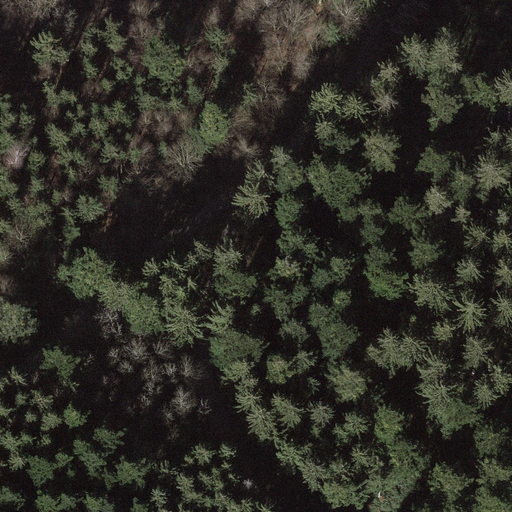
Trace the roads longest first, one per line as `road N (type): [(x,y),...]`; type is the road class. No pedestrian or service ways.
road 1 (track): [(0,390),(55,349),(156,249),(263,172)]
road 2 (track): [(267,511),(223,436),(198,369),(81,321)]
road 3 (track): [(263,172),(346,85),(373,42),(384,0)]
road 4 (track): [(198,369),(198,312),(241,189)]
road 5 (track): [(0,38),(136,0)]
